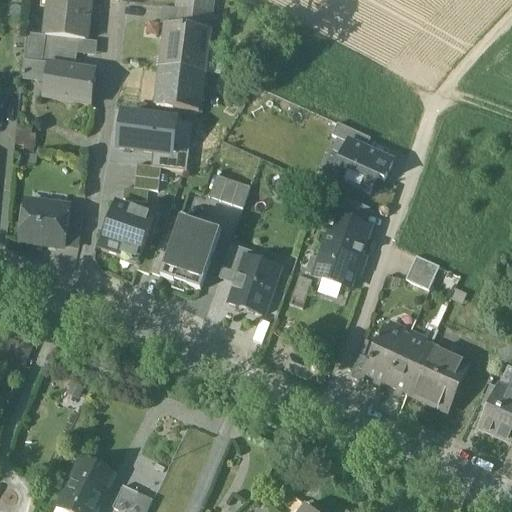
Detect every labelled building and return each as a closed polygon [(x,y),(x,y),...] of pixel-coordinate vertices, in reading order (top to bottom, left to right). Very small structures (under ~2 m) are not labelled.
[(90,0),(50,0),(46,37),(46,39),(80,43),(86,44),(90,0)] [(176,0),(172,28),(210,33),(210,29),(190,26),(191,14),(212,16),(214,0),(176,0)] [(212,16),(191,14),(190,26),(210,29),(212,16)] [(172,28),(168,27),(162,70),(204,76),(210,33),(172,28)] [(80,43),(46,39),(46,37),(42,66),(48,67),(51,67),(53,53),(77,57),(80,43)] [(77,57),(53,53),(51,67),(75,71),(77,57)] [(42,66),(25,63),(23,81),(46,84),(48,67),(42,66)] [(51,67),(48,67),(46,84),(43,101),(91,108),(96,74),(75,71),(51,67)] [(204,76),(162,70),(157,110),(175,112),(199,115),(204,76)] [(173,150),(176,124),(124,117),(120,151),(154,155),(172,158),(173,150)] [(370,141),(338,126),(332,139),(348,146),(349,144),(366,152),(370,141)] [(366,152),(349,144),(348,146),(340,163),(335,160),(327,179),(370,198),(377,180),(385,184),(393,165),(366,152)] [(154,155),(152,169),(187,174),(190,152),(173,150),(172,158),(154,155)] [(137,168),(136,180),(160,183),(161,171),(137,168)] [(136,180),(135,192),(149,194),(158,195),(160,183),(136,180)] [(212,200),(223,204),(229,183),(218,180),(212,200)] [(223,204),(233,207),(240,186),(229,183),(223,204)] [(233,207),(244,210),(250,190),(240,186),(233,207)] [(135,192),(125,191),(123,203),(147,205),(149,194),(135,192)] [(369,211),(348,201),(341,221),(363,229),(369,211)] [(68,210),(27,205),(21,244),(63,250),(64,246),(68,210)] [(155,220),(117,207),(101,252),(123,260),(125,255),(141,260),(155,220)] [(68,210),(64,246),(79,248),(84,212),(68,210)] [(161,280),(201,293),(222,233),(183,219),(161,280)] [(325,247),(361,260),(371,231),(363,229),(341,221),(336,235),(330,233),(325,247)] [(246,261),(253,263),(255,256),(231,247),(219,281),(237,287),(246,261)] [(366,261),(361,260),(325,247),(314,279),(350,291),(356,274),(361,276),(366,261)] [(157,255),(146,251),(138,274),(149,277),(149,275),(157,255)] [(149,275),(161,280),(169,257),(157,253),(157,255),(149,275)] [(440,270),(418,260),(412,272),(434,282),(440,270)] [(253,263),(246,261),(237,287),(232,303),(248,308),(246,312),(264,318),(280,272),(253,263)] [(434,282),(412,272),(407,283),(429,293),(434,282)] [(511,303),(502,317),(511,323),(511,303)] [(387,330),(365,377),(387,387),(408,340),(387,330)] [(0,357),(0,369),(21,377),(34,344),(9,334),(0,357)] [(408,340),(387,387),(409,396),(430,349),(408,340)] [(502,363),(511,358),(511,347),(498,353),(502,363)] [(469,367),(430,349),(409,396),(448,414),(469,367)] [(312,367),(292,359),(286,374),(307,383),(312,380),(315,373),(312,367)] [(511,370),(506,368),(499,385),(511,389),(511,370)] [(511,397),(498,391),(480,431),(511,445),(511,397)] [(96,511),(114,478),(82,461),(55,511),(96,511)] [(123,488),(113,509),(118,511),(130,511),(138,495),(123,488)] [(148,511),(153,502),(138,495),(130,511),(148,511)]
